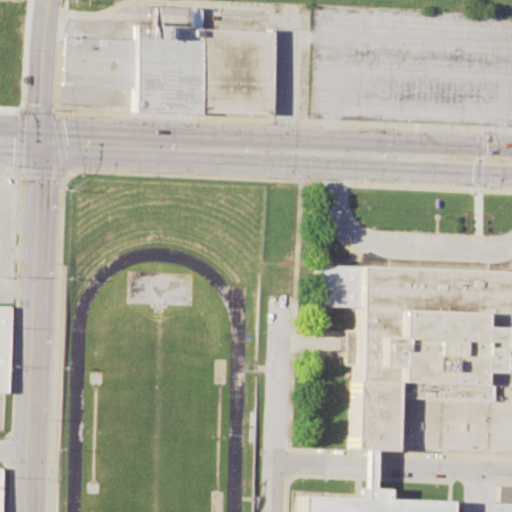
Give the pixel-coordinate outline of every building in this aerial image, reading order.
[(57,82),(129,85),(128,109),(264,114),(267,29),(130,24),(129,38),(59,35),(57,82)] [(511,451),(343,443),(349,309),(311,308),(313,266),(511,274),(511,451)] [(0,307),(8,308),(5,394),(0,393),(0,307)] [(291,511),(443,511),(444,499),(381,497),(381,486),(357,485),(357,496),(292,493),(291,511)] [(494,502),(511,502),(511,485),(494,485),(494,502)]
